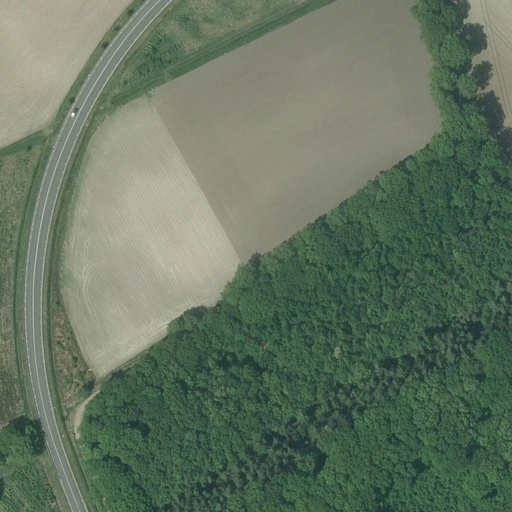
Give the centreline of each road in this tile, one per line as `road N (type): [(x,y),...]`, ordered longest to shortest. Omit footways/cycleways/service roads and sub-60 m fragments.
road 1 (track): [(433,0),(473,147),(78,409),(72,426),(107,511)]
road 2 (secondary): [(79,511),(41,398),(34,261),(54,166),(76,113),(159,0)]
